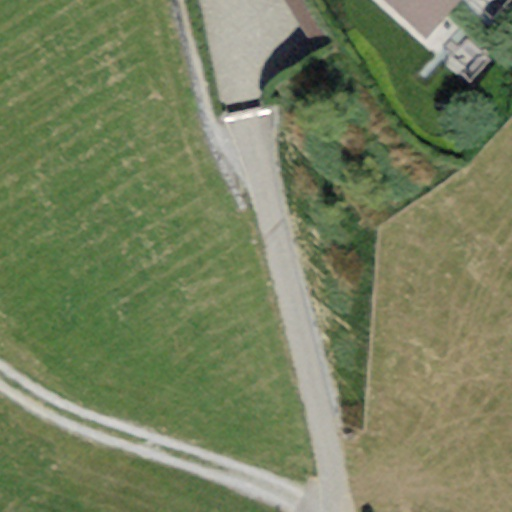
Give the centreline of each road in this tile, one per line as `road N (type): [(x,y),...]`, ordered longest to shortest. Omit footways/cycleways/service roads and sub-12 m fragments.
road 1 (residential): [(336,511),(247,138)]
road 2 (track): [(288,511),(99,430),(0,375)]
